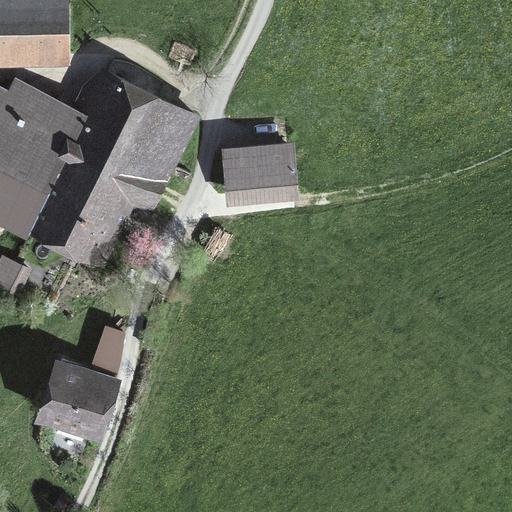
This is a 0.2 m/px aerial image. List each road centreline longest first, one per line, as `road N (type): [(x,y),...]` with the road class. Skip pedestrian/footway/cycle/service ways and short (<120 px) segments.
road 1 (track): [(76,511),(104,453),(148,279),(191,206),(220,99),(265,0)]
road 2 (track): [(191,206),(383,191),(511,149)]
